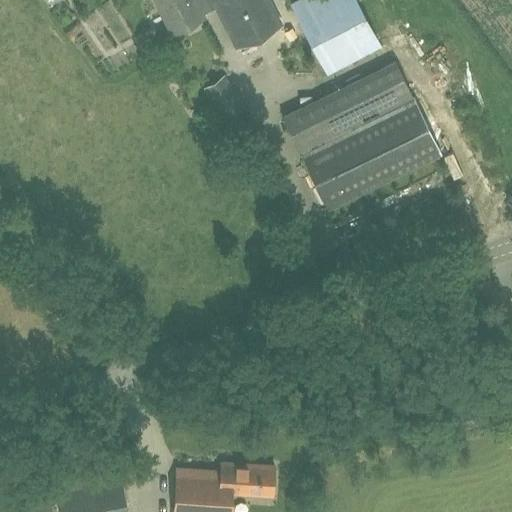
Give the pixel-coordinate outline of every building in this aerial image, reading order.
[(155,0),(172,33),(203,18),(200,11),(214,4),(236,47),(280,25),(267,0),(155,0)] [(328,74),(380,46),(356,0),(301,0),(292,5),(328,74)] [(283,117),(329,209),(440,154),(395,62),(283,117)] [(228,117),(242,107),(223,76),(208,85),(228,117)] [(231,418),(254,411),(249,395),(226,402),(231,418)] [(489,395),(451,408),(459,434),(497,421),(489,397),(489,395)] [(61,511),(128,511),(117,456),(53,468),(61,511)] [(231,462),(230,471),(177,468),(174,511),(230,511),(231,491),(273,494),(275,465),(231,462)] [(0,511),(53,511),(47,478),(0,487),(0,511)]
